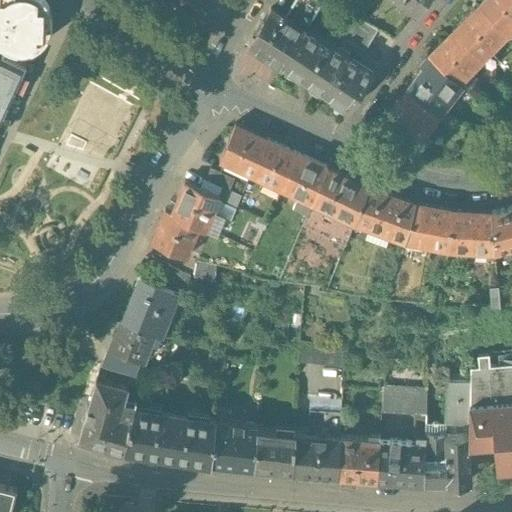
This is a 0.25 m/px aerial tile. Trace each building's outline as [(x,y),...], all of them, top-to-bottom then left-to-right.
[(0,0),(0,45),(3,47),(6,41),(13,44),(19,45),(24,45),(29,44),(33,43),(36,42),(39,40),(42,37),(45,35),(48,31),(49,28),(51,24),(52,22),(52,18),(52,14),(52,10),(51,6),(51,4),(49,1),(49,0),(0,0)] [(321,0),(292,0),(290,4),(296,7),(297,7),(311,16),(321,0)] [(424,0),(395,0),(400,3),(401,2),(416,12),(424,0)] [(511,0),(482,0),(479,3),(507,32),(511,27),(511,0)] [(479,3),(454,28),(482,56),(507,32),(479,3)] [(290,18),(270,6),(260,23),(248,41),(272,56),(282,62),(304,27),(311,16),(297,7),(296,7),(290,18)] [(376,27),(356,14),(343,35),(363,48),(376,27)] [(373,70),(304,27),(282,62),(312,81),(349,104),(362,85),(373,70)] [(454,28),(429,53),(427,52),(462,80),(462,79),(460,78),(482,56),(454,28)] [(3,47),(0,45),(0,114),(27,58),(3,47)] [(462,80),(427,52),(420,60),(424,63),(409,82),(440,107),(462,80)] [(440,107),(409,82),(379,119),(400,135),(402,133),(413,141),(440,107)] [(267,131),(235,116),(219,151),(251,165),(267,131)] [(296,144),(267,131),(251,165),(281,178),(296,144)] [(327,157),(296,144),(281,178),(311,191),(327,157)] [(368,176),(327,157),(311,191),(354,211),(368,176)] [(234,170),(211,159),(206,170),(221,177),(229,181),(234,170)] [(217,186),(185,172),(172,202),(172,203),(200,216),(206,219),(206,218),(217,223),(224,207),(213,203),(218,191),(219,187),(217,186)] [(415,192),(368,176),(354,211),(405,228),(415,192)] [(229,181),(221,177),(217,186),(219,187),(218,191),(236,199),(241,187),(229,181)] [(434,195),(415,192),(405,228),(427,232),(434,195)] [(453,199),(434,195),(427,232),(448,236),(453,199)] [(511,195),(491,201),(494,238),(495,238),(495,237),(505,234),(507,240),(511,238),(511,195)] [(200,216),(172,203),(172,202),(165,199),(151,230),(186,246),(200,216)] [(472,200),(453,199),(448,236),(470,237),(472,200)] [(491,201),(472,200),(470,237),(494,238),(491,201)] [(216,256),(198,250),(194,267),(216,272),(216,256)] [(191,266),(168,256),(163,269),(186,277),(191,266)] [(505,267),(496,268),(497,279),(506,278),(505,267)] [(179,283),(141,268),(124,312),(152,323),(162,327),(179,283)] [(124,312),(120,311),(108,340),(140,353),(152,323),(124,312)] [(346,341),(298,336),(297,358),(345,363),(346,341)] [(511,351),(476,354),(479,389),(477,389),(479,420),(480,436),(501,434),(503,457),(511,456),(511,351)] [(128,384),(96,375),(96,376),(97,377),(88,405),(78,438),(124,451),(136,398),(125,395),(128,384)] [(470,377),(448,377),(447,393),(446,411),(446,420),(469,420),(470,377)] [(447,378),(427,378),(427,385),(428,385),(427,389),(427,390),(447,393),(447,378)] [(415,384),(383,382),(382,397),(381,409),(416,410),(428,411),(428,408),(427,408),(427,390),(427,389),(428,385),(427,385),(422,385),(422,381),(416,380),(415,384)] [(447,393),(427,390),(427,408),(428,408),(446,411),(447,393)] [(169,458),(174,412),(136,406),(138,399),(136,398),(124,451),(169,458)] [(259,424),(226,420),(228,410),(217,409),(216,418),(211,464),(254,468),(258,429),(259,424)] [(342,412),(309,409),(307,433),(340,436),(342,412)] [(415,441),(379,439),(377,478),(424,482),(426,432),(427,432),(428,411),(416,410),(415,441)] [(174,412),(169,458),(211,464),(216,418),(174,412)] [(469,431),(451,432),(450,427),(446,427),(445,432),(446,481),(470,481),(469,431)] [(295,432),(258,429),(254,468),(293,472),(295,432)] [(307,433),(295,432),(293,472),(338,475),(341,436),(340,436),(307,433)] [(427,432),(426,432),(424,482),(446,481),(445,432),(427,432)] [(379,438),(341,436),(338,475),(377,478),(379,439),(379,438)] [(0,511),(11,511),(17,488),(0,484),(0,511)]
